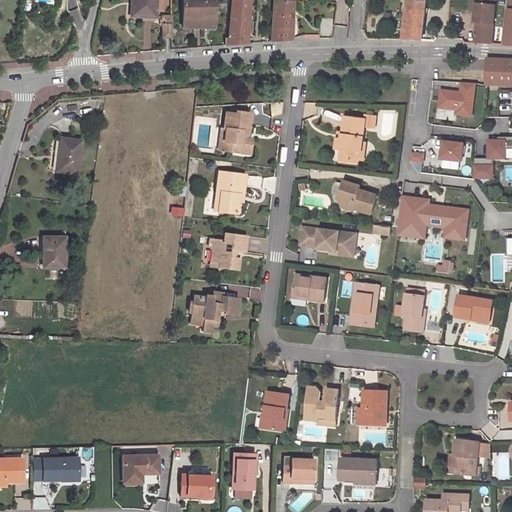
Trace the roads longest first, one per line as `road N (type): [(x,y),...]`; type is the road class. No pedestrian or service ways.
road 1 (residential): [(301,58),(271,341),(279,351),(410,365),(408,438)]
road 2 (residential): [(301,58),(85,76)]
road 3 (residential): [(511,52),(354,54)]
